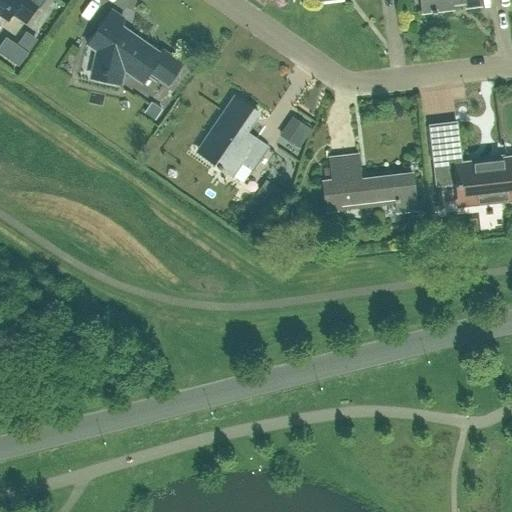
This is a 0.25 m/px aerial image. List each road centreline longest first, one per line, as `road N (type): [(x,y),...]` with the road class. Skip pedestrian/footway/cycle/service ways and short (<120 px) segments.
road 1 (tertiary): [(0,448),(511,323)]
road 2 (residential): [(226,0),(335,75),(367,82),(511,60)]
